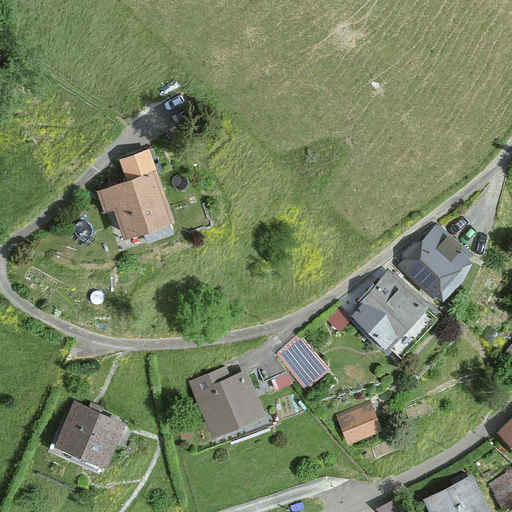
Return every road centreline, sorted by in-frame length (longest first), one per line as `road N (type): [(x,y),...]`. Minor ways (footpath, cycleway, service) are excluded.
road 1 (residential): [(511,143),(387,255),(329,297),(262,329),(132,345),(101,339),(17,299),(0,273)]
road 2 (residential): [(511,408),(420,475),(341,511)]
road 3 (residential): [(0,260),(137,136)]
